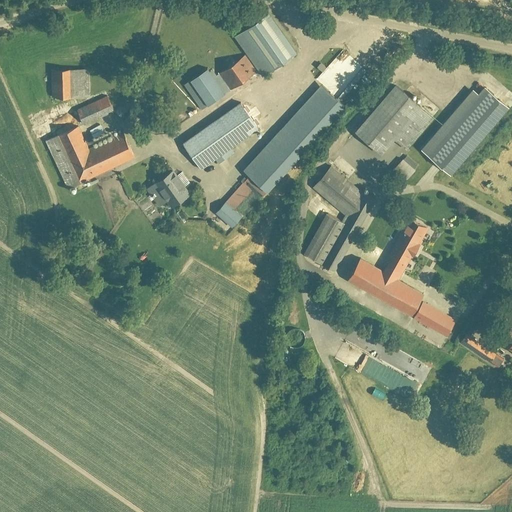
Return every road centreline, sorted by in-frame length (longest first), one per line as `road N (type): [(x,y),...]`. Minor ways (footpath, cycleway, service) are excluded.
road 1 (track): [(303,267),(325,357),(301,387),(272,402),(250,511)]
road 2 (residential): [(511,50),(270,0)]
